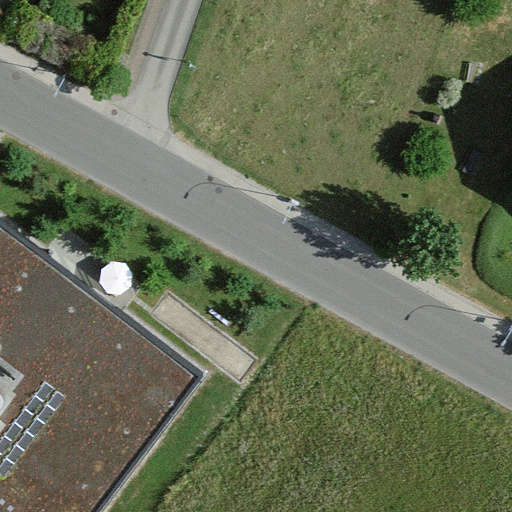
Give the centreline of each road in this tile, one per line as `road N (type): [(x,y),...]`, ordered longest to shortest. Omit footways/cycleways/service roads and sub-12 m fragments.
road 1 (residential): [(511,375),(0,93)]
road 2 (unknown): [(132,121),(178,0)]
